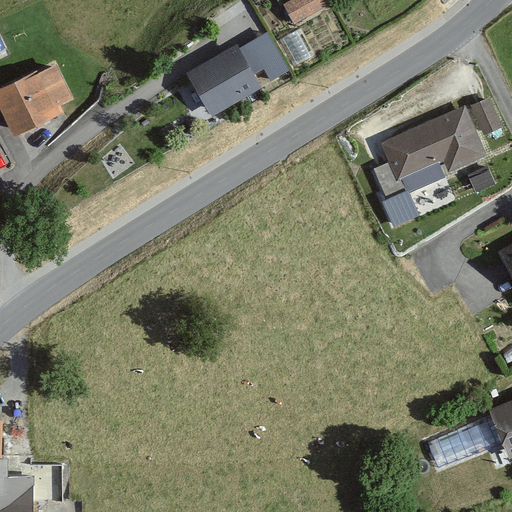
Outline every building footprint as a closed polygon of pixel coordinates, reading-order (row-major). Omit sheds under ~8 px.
[(288,0),(297,17),(331,0),(288,0)] [(242,37),(191,67),(216,110),(267,80),(242,37)] [(16,78),(0,84),(0,97),(16,132),(77,104),(57,59),(16,78)] [(469,95),(379,136),(389,158),(377,163),(392,197),(494,150),(469,95)] [(488,166),(467,174),(475,193),(495,185),(488,166)] [(511,240),(503,246),(511,260),(511,240)] [(511,397),(495,404),(511,448),(511,397)] [(35,511),(37,453),(0,452),(0,511),(35,511)]
